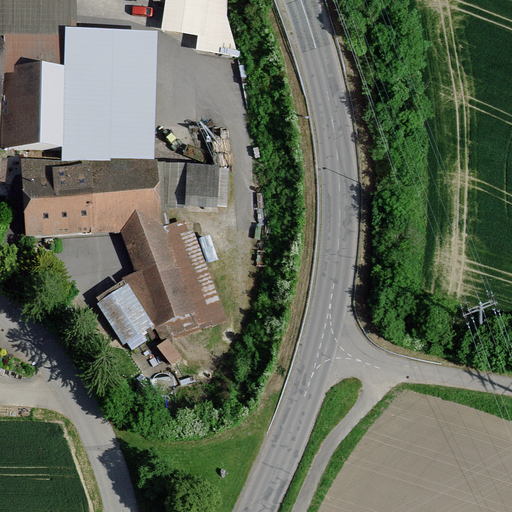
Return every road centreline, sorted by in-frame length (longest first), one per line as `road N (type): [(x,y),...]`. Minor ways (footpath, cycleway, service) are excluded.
road 1 (tertiary): [(256,511),(312,372),(337,250),(331,115),(300,0)]
road 2 (unknown): [(0,5),(101,21),(195,79),(219,127),(214,258)]
road 3 (residential): [(120,511),(101,445),(73,390),(0,303)]
road 4 (track): [(319,347),(511,387)]
road 5 (track): [(383,366),(321,459),(298,511)]
